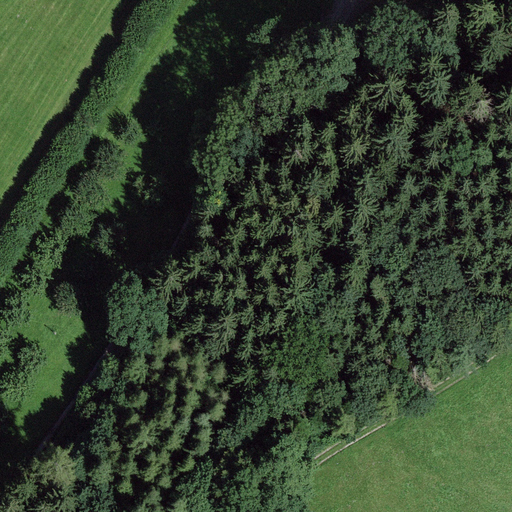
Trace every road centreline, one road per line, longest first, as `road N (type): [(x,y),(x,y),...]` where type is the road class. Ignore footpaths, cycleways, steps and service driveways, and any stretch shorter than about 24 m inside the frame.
road 1 (track): [(342,0),(7,511)]
road 2 (track): [(256,511),(332,450),(511,337)]
